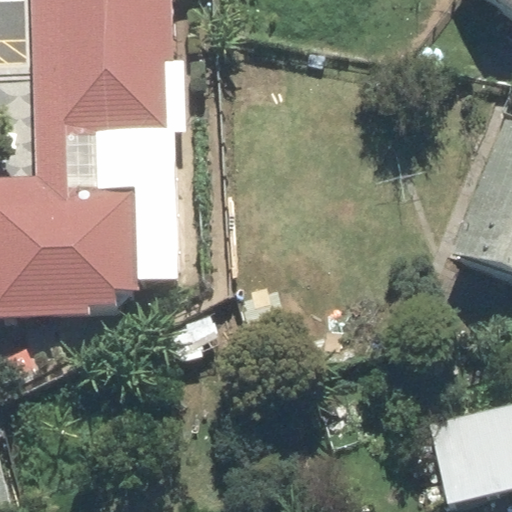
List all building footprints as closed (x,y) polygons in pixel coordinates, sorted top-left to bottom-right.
[(156,276),(157,190),(105,190),(105,145),(174,145),(175,7),(207,7),(207,0),(32,0),(31,186),(0,185),(0,334),(99,335),(99,322),(122,322),(122,302),(143,302),(143,276),(156,276)] [(511,0),(487,0),(511,19),(511,0)] [(511,124),(511,125),(457,266),(511,287),(511,124)] [(511,415),(434,429),(449,509),(511,497),(511,415)] [(20,511),(5,446),(0,447),(0,511),(20,511)]
